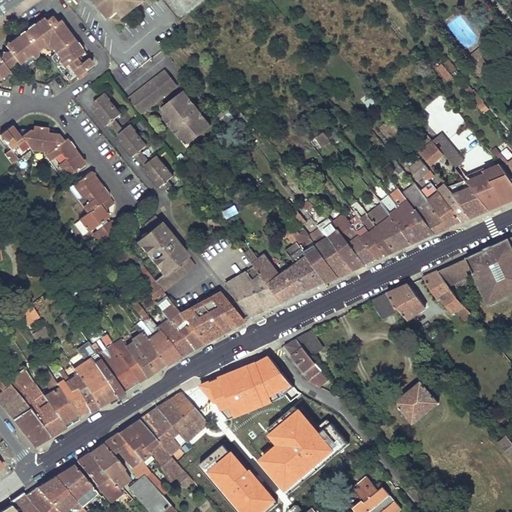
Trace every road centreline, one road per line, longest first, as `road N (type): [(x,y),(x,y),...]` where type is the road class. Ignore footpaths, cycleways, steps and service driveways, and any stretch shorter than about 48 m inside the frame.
road 1 (residential): [(27,472),(210,355),(461,238)]
road 2 (unknown): [(276,324),(306,392),(347,410),(424,511)]
road 3 (residential): [(59,4),(106,71),(59,105)]
road 4 (residential): [(59,105),(130,202)]
